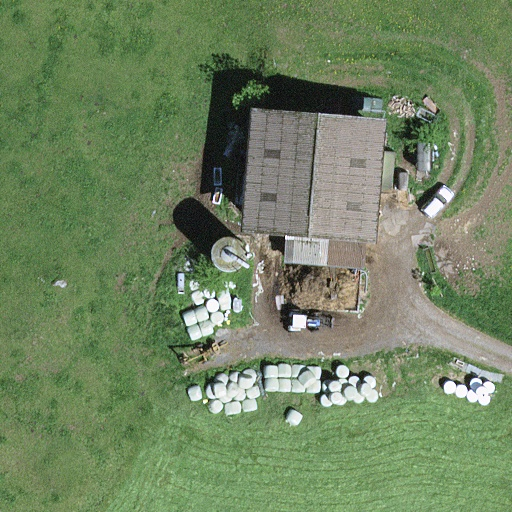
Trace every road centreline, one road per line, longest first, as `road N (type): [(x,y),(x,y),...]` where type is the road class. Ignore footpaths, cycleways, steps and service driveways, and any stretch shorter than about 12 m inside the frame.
road 1 (track): [(437,342),(332,361),(268,349)]
road 2 (track): [(511,366),(437,342),(397,278)]
